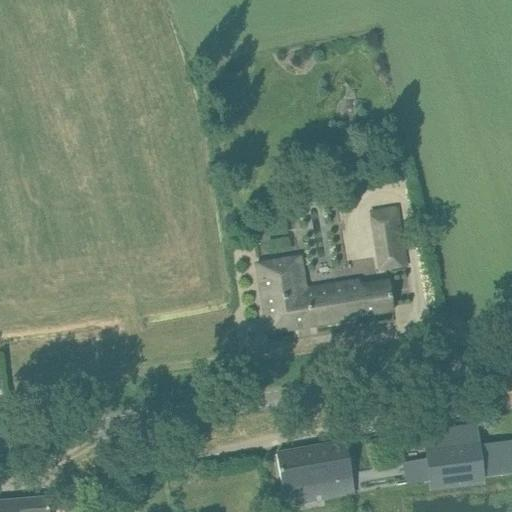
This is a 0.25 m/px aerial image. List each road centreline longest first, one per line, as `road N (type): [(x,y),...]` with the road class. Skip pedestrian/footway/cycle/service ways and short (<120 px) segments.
road 1 (track): [(511,406),(16,479),(124,425)]
road 2 (unclassified): [(0,429),(17,412),(69,389),(136,372),(424,325),(503,361)]
road 3 (tertiary): [(503,361),(0,440)]
